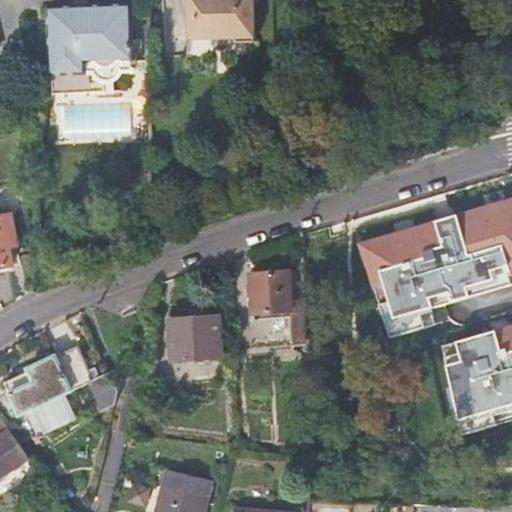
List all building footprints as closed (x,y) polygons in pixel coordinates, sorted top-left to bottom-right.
[(237,43),(254,43),(253,0),(189,0),(189,39),(232,39),(237,43)] [(128,7),(48,9),(50,95),(112,94),(111,82),(113,82),(115,81),(117,79),(118,77),(118,75),(118,74),(129,73),(128,7)] [(511,214),(453,224),(445,193),(415,202),(370,215),(378,243),(424,229),(428,250),(463,245),(465,259),(511,251),(511,214)] [(0,268),(15,265),(11,248),(21,245),(13,214),(0,217),(0,268)] [(350,250),(342,223),(338,225),(301,236),(303,264),(350,250)] [(293,345),(308,344),(304,275),(250,277),(252,316),(291,314),(293,345)] [(344,291),(346,323),(353,323),(350,291),(344,291)] [(170,319),(171,360),(219,359),(217,318),(170,319)] [(100,413),(115,405),(118,395),(109,376),(93,384),(77,350),(27,374),(28,376),(5,387),(20,419),(87,386),(100,413)] [(0,485),(31,464),(10,434),(0,420),(0,485)] [(203,511),(210,486),(169,475),(159,511),(203,511)] [(147,505),(151,486),(135,482),(131,501),(147,505)]
